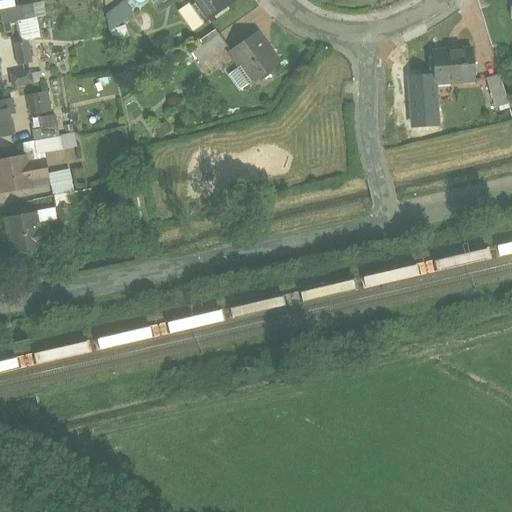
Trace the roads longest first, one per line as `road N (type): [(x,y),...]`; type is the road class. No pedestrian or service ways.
road 1 (residential): [(0,302),(390,220)]
road 2 (residential): [(390,220),(365,107),(364,39)]
road 3 (residential): [(390,220),(511,184)]
